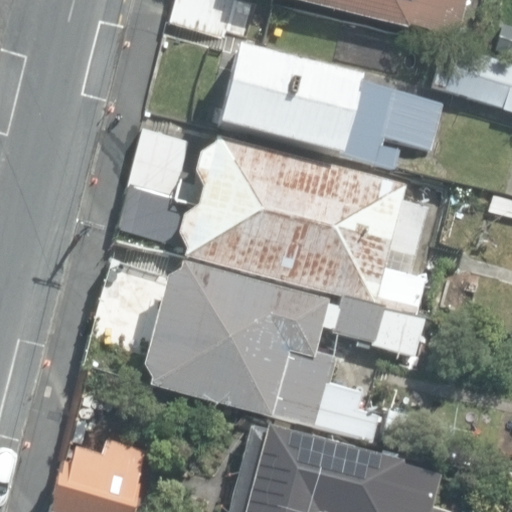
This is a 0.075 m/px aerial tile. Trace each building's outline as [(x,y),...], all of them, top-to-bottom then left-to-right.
[(176,0),(170,25),(233,39),(242,0),(176,0)] [(294,0),(455,38),(463,0),(294,0)] [(430,88),(511,112),(511,60),(444,41),(430,88)] [(335,159),(392,172),(397,151),(380,147),(381,143),(411,149),(413,140),(424,142),(434,96),(355,79),(356,77),(231,49),(214,127),(337,154),(337,155),(336,155),(335,159)] [(115,233),(168,246),(180,201),(173,199),(186,145),(139,133),(125,187),(127,187),(115,233)] [(399,203),(404,185),(209,138),(194,150),(189,173),(198,190),(192,207),(179,216),(176,232),(182,249),(180,259),(415,315),(423,280),(407,276),(424,209),(399,203)] [(88,343),(139,358),(161,278),(111,264),(88,343)] [(266,416),(370,442),(377,415),(359,410),(363,395),(329,386),(337,356),(313,349),(324,302),(180,264),(176,272),(162,279),(138,365),(145,382),(144,386),(266,419),(266,416)] [(353,348),(414,361),(420,332),(422,323),(379,314),(381,308),(338,298),(335,311),(325,309),(322,325),(331,327),(329,335),(354,341),(353,348)] [(445,511),(430,508),(439,474),(260,427),(258,433),(243,428),(224,511),(445,511)] [(45,511),(133,511),(149,452),(101,440),(97,457),(71,451),(68,464),(59,462),(45,511)]
